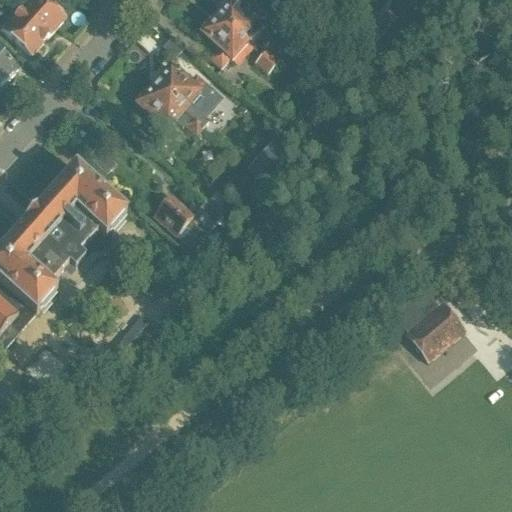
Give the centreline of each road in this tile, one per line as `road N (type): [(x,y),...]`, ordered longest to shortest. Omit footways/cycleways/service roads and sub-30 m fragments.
road 1 (track): [(53,511),(511,109)]
road 2 (residential): [(0,155),(138,0)]
